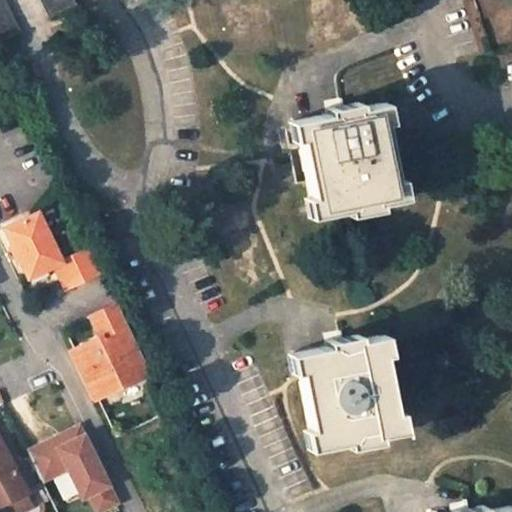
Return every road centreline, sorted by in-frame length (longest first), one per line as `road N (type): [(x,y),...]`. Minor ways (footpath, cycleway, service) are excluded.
road 1 (residential): [(119,0),(146,34),(156,128),(142,224),(278,511)]
road 2 (unknown): [(12,0),(98,171),(146,195)]
road 3 (residential): [(511,103),(475,108),(432,69),(410,0)]
